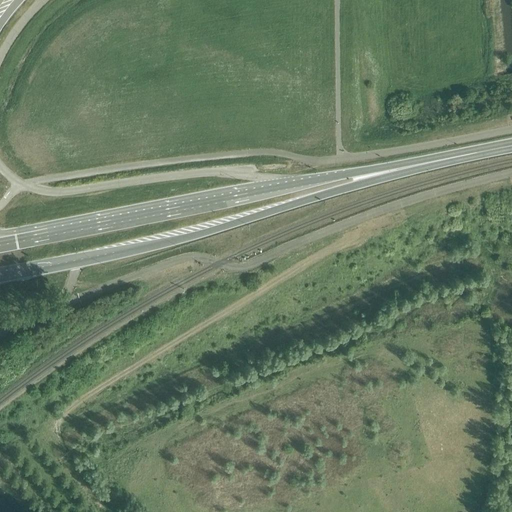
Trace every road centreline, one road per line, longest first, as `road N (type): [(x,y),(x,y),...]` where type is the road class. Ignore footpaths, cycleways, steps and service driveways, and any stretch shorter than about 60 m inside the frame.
road 1 (unclassified): [(0,332),(184,258),(251,266),(391,204),(511,172)]
road 2 (track): [(109,511),(57,438),(55,425),(68,406),(349,235),(349,221)]
road 3 (primary): [(0,275),(196,236),(432,161)]
road 4 (primary): [(292,187),(0,245)]
road 5 (primary): [(292,187),(208,172),(63,192),(19,184)]
road 6 (primary): [(432,161),(292,187)]
